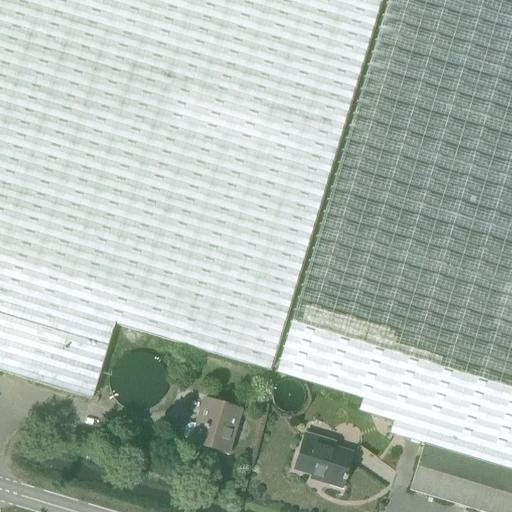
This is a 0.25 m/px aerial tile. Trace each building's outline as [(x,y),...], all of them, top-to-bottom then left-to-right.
[(0,0),(0,292),(113,327),(263,372),(375,0),(0,0)] [(388,433),(420,443),(511,471),(511,0),(385,0),(273,372),(361,398),(357,411),(391,422),(388,433)] [(113,327),(0,292),(0,374),(90,401),(113,327)] [(224,454),(237,413),(202,402),(194,427),(185,429),(183,437),(188,442),(224,454)] [(338,489),(348,455),(330,450),(332,445),(300,436),(289,471),(320,481),(319,484),(338,489)] [(511,511),(511,471),(420,443),(419,446),(406,491),(477,511),(511,511)]
